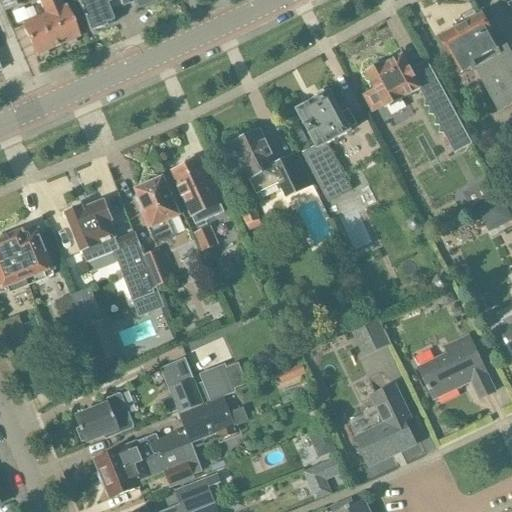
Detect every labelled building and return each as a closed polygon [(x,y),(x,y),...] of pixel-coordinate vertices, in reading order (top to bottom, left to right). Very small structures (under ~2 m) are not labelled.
[(61,8),(58,0),(38,0),(45,15),(21,25),(35,57),(78,38),(65,6),(61,8)] [(76,0),(89,33),(113,23),(108,12),(134,2),(137,9),(156,2),(155,0),(76,0)] [(444,38),(443,39),(451,55),(452,54),(463,76),(475,69),(499,113),(511,106),(511,52),(505,40),(496,45),(491,35),(492,34),(483,17),(459,30),(453,29),(446,32),(444,38)] [(376,90),(364,96),(373,113),(385,106),(386,108),(420,90),(426,101),(426,109),(430,109),(430,116),(434,116),(437,120),(436,128),(441,128),(440,135),(445,135),(454,153),(473,143),(461,122),(428,60),(411,70),(403,55),(384,65),(377,63),(369,67),(368,74),(376,90)] [(318,101),(298,111),(304,122),(317,147),(304,154),(311,167),(316,177),(330,204),(352,192),(344,177),(327,145),(351,132),(350,130),(358,126),(356,122),(350,110),(342,114),(331,94),(328,95),(324,92),(318,95),(318,101)] [(277,167),(261,133),(233,146),(250,180),(251,179),(258,195),(281,184),(288,198),(314,186),(300,156),(277,167)] [(187,167),(173,173),(175,177),(188,207),(196,226),(225,213),(221,205),(225,203),(215,180),(207,183),(205,179),(209,177),(202,161),(199,162),(196,158),(187,162),(187,167)] [(149,186),(138,190),(147,212),(143,214),(157,245),(176,237),(169,221),(179,217),(163,180),(161,181),(160,179),(160,178),(159,178),(158,177),(156,177),(155,176),(154,176),(153,177),(152,177),(151,178),(150,179),(149,180),(148,181),(148,182),(148,183),(148,185),(149,186)] [(131,191),(123,193),(130,215),(137,213),(131,191)] [(511,218),(501,195),(476,208),(488,233),(511,220),(511,218)] [(83,208),(67,214),(82,252),(83,252),(88,264),(115,253),(125,279),(134,302),(140,318),(166,307),(158,287),(146,257),(137,234),(117,242),(116,239),(117,238),(111,223),(113,222),(105,201),(84,210),(83,208)] [(252,201),(238,206),(248,231),(262,226),(252,201)] [(341,214),(355,251),(372,245),(358,208),(341,214)] [(204,229),(194,234),(202,253),(213,248),(204,229)] [(27,231),(9,238),(28,287),(46,279),(44,273),(53,269),(39,232),(29,236),(27,231)] [(28,287),(9,238),(0,241),(0,290),(9,287),(11,293),(28,287)] [(146,257),(158,287),(172,281),(160,251),(146,257)] [(91,288),(72,296),(82,322),(99,364),(106,381),(124,373),(117,356),(119,356),(91,288)] [(82,322),(72,296),(56,302),(66,329),(82,322)] [(29,342),(19,316),(0,323),(10,349),(29,342)] [(511,316),(502,322),(505,327),(501,329),(511,350),(511,316)] [(390,347),(377,318),(351,330),(364,358),(390,347)] [(495,392),(469,337),(445,348),(448,355),(419,369),(434,400),(471,382),(480,399),(495,392)] [(307,375),(302,364),(278,374),(283,385),(307,375)] [(204,384),(197,386),(204,404),(223,397),(223,398),(237,393),(236,390),(227,369),(226,365),(200,375),(204,384)] [(173,396),(162,400),(168,415),(179,411),(180,414),(204,404),(197,386),(196,382),(195,383),(171,392),(173,396)] [(389,395),(387,391),(376,396),(378,400),(374,402),(385,425),(355,440),(369,468),(415,446),(402,418),(409,415),(398,391),(389,395)] [(82,428),(77,430),(83,444),(87,442),(88,443),(105,436),(107,440),(136,428),(122,394),(108,400),(110,405),(78,419),(82,428)] [(148,438),(95,460),(103,480),(183,448),(192,444),(196,443),(220,433),(235,427),(248,421),(243,407),(229,413),(223,398),(223,397),(204,404),(180,414),(187,429),(159,440),(156,435),(148,438)] [(338,451),(329,426),(308,435),(318,459),(338,451)] [(183,448),(103,480),(111,500),(139,488),(138,484),(165,473),(171,489),(196,480),(194,476),(183,448)] [(333,496),(329,481),(342,477),(337,458),(303,467),(312,501),(333,496)] [(224,462),(210,467),(212,473),(227,468),(224,462)] [(149,511),(145,511),(203,511),(216,507),(215,505),(208,488),(220,483),(217,475),(176,491),(180,502),(174,504),(176,509),(168,511),(149,511)] [(331,511),(369,511),(364,501),(354,506),(350,498),(330,508),(331,511)]
